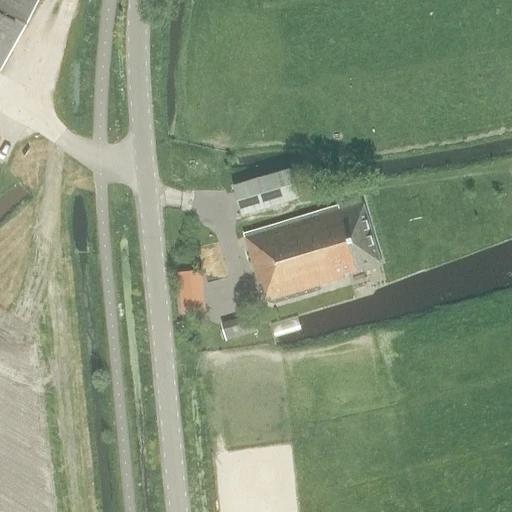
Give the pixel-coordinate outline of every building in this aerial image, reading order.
[(0,0),(0,69),(37,0),(0,0)] [(243,216),(301,198),(291,168),(234,186),(243,216)] [(363,272),(382,266),(362,198),(243,234),(258,284),(262,283),(268,301),(345,278),(343,275),(362,269),(363,272)] [(179,288),(203,285),(202,271),(178,273),(179,288)] [(227,341),(258,331),(253,314),(222,324),(227,341)]
